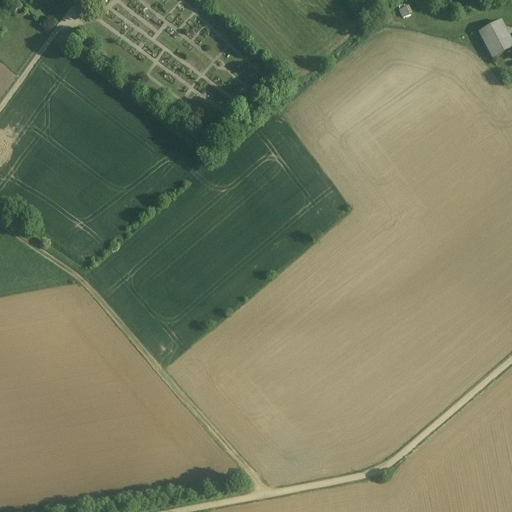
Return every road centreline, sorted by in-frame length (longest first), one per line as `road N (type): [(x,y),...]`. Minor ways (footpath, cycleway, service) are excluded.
road 1 (track): [(0,221),(84,279),(268,493)]
road 2 (residential): [(173,511),(386,467),(511,361)]
